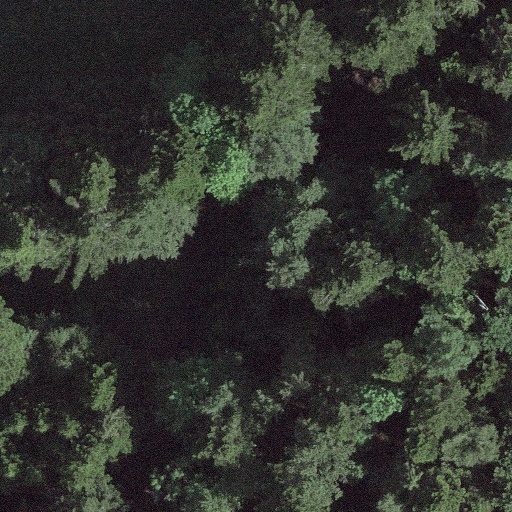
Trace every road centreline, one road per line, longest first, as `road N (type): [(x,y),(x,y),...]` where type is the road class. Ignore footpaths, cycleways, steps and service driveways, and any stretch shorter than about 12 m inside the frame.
road 1 (track): [(0,273),(206,203),(452,0)]
road 2 (track): [(124,511),(204,342),(206,203)]
